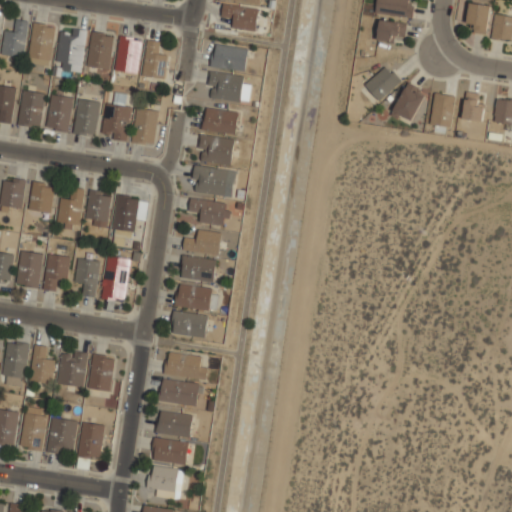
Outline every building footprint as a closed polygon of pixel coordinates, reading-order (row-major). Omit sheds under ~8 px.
[(377,0),(377,15),(412,15),(412,0),(377,0)] [(466,24),(475,25),(473,33),(485,35),(491,6),(470,2),(466,24)] [(221,14),(231,15),(230,27),(256,29),(258,6),(222,3),(221,14)] [(491,38),(511,41),(511,35),(511,16),(495,14),(491,38)] [(16,29),(4,28),(1,54),(24,57),(28,20),(17,19),(16,29)] [(405,21),(379,21),(378,41),(405,42),(405,21)] [(55,25),(33,22),(28,62),(50,65),(55,25)] [(86,28),(60,26),(56,68),(82,70),(86,28)] [(109,68),(114,33),(92,30),(87,65),(109,68)] [(137,73),(142,38),(120,35),(115,70),(137,73)] [(143,75),(164,78),(167,53),(158,52),(159,40),(147,39),(143,75)] [(211,65),(244,71),(247,47),(214,42),(211,65)] [(400,80),(385,65),(365,87),(381,101),(400,80)] [(249,101),(250,83),(243,83),(243,74),(209,72),(208,99),(249,101)] [(0,109),(1,110),(0,115),(0,121),(10,123),(16,86),(0,83),(0,109)] [(426,94),(408,83),(392,110),(410,121),(426,94)] [(17,124),(39,127),(45,93),(23,89),(17,124)] [(100,135),(125,140),(132,105),(123,103),(125,94),(116,92),(114,103),(107,102),(100,135)] [(464,120),(484,120),(484,102),(478,102),(478,92),(464,92),(464,120)] [(46,127),(67,131),(73,97),(52,93),(46,127)] [(430,123),(450,127),(455,96),(435,93),(430,123)] [(511,98),(496,97),(493,121),(511,122),(511,98)] [(73,132),(94,135),(100,101),(79,98),(73,132)] [(158,109),(137,106),(132,142),(153,145),(158,109)] [(235,133),(238,111),(206,106),(203,129),(235,133)] [(233,138),(201,134),(197,161),(230,165),(233,138)] [(234,170),(194,166),(192,193),(232,196),(234,170)] [(24,178),(3,176),(0,205),(22,207),(24,178)] [(29,210),(51,212),(54,185),(32,183),(29,210)] [(71,199),(59,198),(58,224),(80,225),(83,189),(72,188),(71,199)] [(111,194),(90,190),(85,223),(105,227),(111,194)] [(139,199),(118,195),(111,235),(132,238),(139,199)] [(198,221),(223,225),(226,203),(190,197),(188,210),(199,212),(198,221)] [(196,238),(185,236),(183,250),(218,254),(221,232),(197,229),(196,238)] [(43,252),(21,249),(16,284),(38,287),(43,252)] [(0,281),(10,283),(13,253),(0,251),(0,281)] [(42,288),(53,290),(55,279),(66,281),(70,256),(48,252),(42,288)] [(102,297),(124,299),(129,257),(106,255),(102,297)] [(213,280),(215,258),(183,255),(181,277),(213,280)] [(95,296),(100,260),(78,257),(74,281),(85,283),(83,295),(95,296)] [(212,287),(178,282),(175,305),(209,309),(212,287)] [(170,332),(203,338),(207,315),(174,309),(170,332)] [(29,343),(7,340),(1,383),(24,386),(29,343)] [(35,344),(30,379),(51,382),(55,357),(44,356),(46,346),(35,344)] [(88,353),(62,349),(56,383),(82,388),(88,353)] [(207,367),(199,365),(200,354),(168,349),(164,372),(206,378),(207,367)] [(88,387),(109,391),(115,356),(93,352),(88,387)] [(199,382),(162,377),(158,400),(196,405),(199,382)] [(41,450),(48,410),(26,406),(20,447),(41,450)] [(0,443),(14,445),(18,411),(0,408),(0,443)] [(189,437),(192,415),(160,409),(156,431),(189,437)] [(46,451),(72,454),(77,418),(52,415),(46,451)] [(77,461),(86,462),(87,457),(100,459),(104,424),(82,421),(77,461)] [(151,460),(185,464),(188,441),(154,436),(151,460)] [(182,468),(149,465),(147,487),(156,487),(156,496),(179,498),(182,468)] [(8,511),(31,511),(32,504),(10,502),(8,511)]
